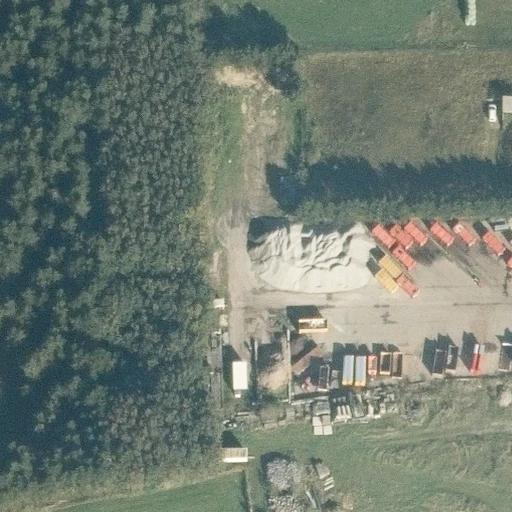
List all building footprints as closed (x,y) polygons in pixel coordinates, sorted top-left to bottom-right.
[(511,100),(502,101),(502,116),(510,116),(511,115),(511,100)] [(471,238),(451,220),(443,230),(432,220),(424,228),(467,267),(476,257),(463,246),(471,238)] [(381,229),(367,244),(384,260),(408,235),(393,222),(384,231),(381,229)] [(511,239),(505,234),(499,242),(511,252),(511,239)] [(386,288),(404,280),(396,260),(378,267),(386,288)] [(248,367),(233,367),(235,394),(249,393),(248,367)]
